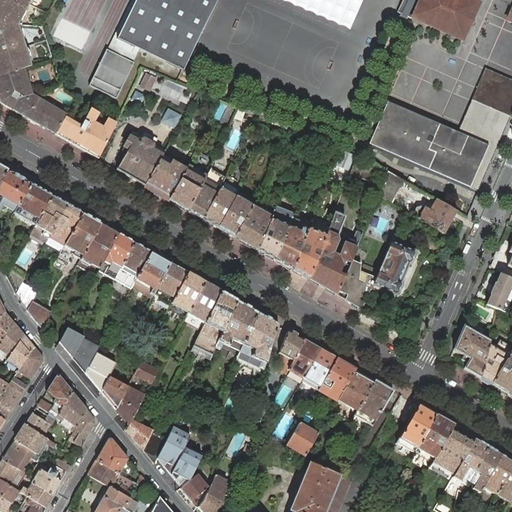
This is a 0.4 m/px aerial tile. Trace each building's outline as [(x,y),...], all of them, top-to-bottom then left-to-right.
[(0,0),(0,23),(17,25),(17,20),(20,13),(25,12),(28,5),(26,0),(0,0)] [(131,0),(110,43),(114,45),(136,0),(131,0)] [(136,0),(114,45),(131,53),(135,46),(183,70),(216,0),(136,0)] [(275,0),(348,32),(362,0),(275,0)] [(408,0),(402,0),(397,11),(402,13),(408,0)] [(408,0),(402,13),(406,15),(413,0),(408,0)] [(462,40),(479,3),(473,0),(459,0),(456,7),(463,11),(461,14),(430,0),(413,0),(406,15),(462,40)] [(456,7),(459,0),(430,0),(461,14),(463,11),(456,7)] [(17,25),(18,26),(25,12),(20,13),(17,20),(17,25)] [(17,25),(0,23),(0,75),(23,69),(29,67),(17,25)] [(106,50),(90,87),(119,99),(135,62),(106,50)] [(511,80),(485,68),(484,71),(511,82),(511,80)] [(23,69),(0,75),(0,83),(3,85),(26,97),(36,94),(34,88),(28,86),(23,69)] [(511,82),(484,71),(477,88),(492,95),(487,107),(481,104),(459,155),(431,143),(438,127),(388,105),(370,145),(479,190),(510,117),(500,113),(505,101),(508,102),(511,96),(511,82)] [(157,79),(145,73),(138,87),(150,93),(157,79)] [(0,103),(11,110),(18,99),(26,97),(3,85),(0,83),(0,103)] [(492,95),(477,88),(457,134),(438,127),(431,143),(459,155),(481,104),(487,107),(492,95)] [(145,96),(135,91),(130,101),(140,106),(145,96)] [(511,112),(511,96),(508,102),(505,101),(500,113),(510,117),(511,112)] [(34,123),(55,135),(65,117),(58,114),(51,110),(26,97),(18,99),(11,110),(34,123)] [(234,118),(241,121),(242,118),(245,111),(239,108),(234,118)] [(181,116),(168,109),(160,122),(174,129),(181,116)] [(110,137),(114,128),(87,113),(80,127),(65,117),(55,135),(97,159),(110,137)] [(159,161),(162,156),(151,149),(152,147),(152,144),(144,140),(142,140),(140,143),(131,138),(129,137),(124,147),(122,150),(126,153),(116,170),(145,186),(159,161)] [(353,156),(343,152),(337,166),(347,170),(353,156)] [(165,157),(162,156),(159,161),(145,186),(169,200),(185,171),(180,168),(177,166),(172,164),(173,162),(169,160),(165,157)] [(378,169),(357,156),(349,175),(373,183),(378,169)] [(192,168),(188,166),(187,166),(185,171),(169,200),(187,211),(201,185),(203,182),(204,180),(206,176),(202,174),(199,179),(189,173),(192,168)] [(199,179),(202,174),(199,172),(195,170),(192,168),(189,173),(199,179)] [(224,180),(224,178),(220,176),(218,174),(212,171),(210,170),(206,176),(204,180),(203,182),(201,185),(187,211),(202,219),(216,194),(219,189),(222,183),(224,180)] [(30,184),(7,171),(0,182),(0,208),(2,205),(5,206),(9,209),(14,212),(17,207),(30,184)] [(391,204),(403,181),(392,175),(387,172),(377,196),(391,204)] [(222,183),(219,189),(216,194),(202,219),(217,228),(235,198),(236,193),(237,191),(222,183)] [(52,196),(30,184),(17,207),(14,212),(13,213),(18,216),(31,224),(35,226),(37,223),(49,202),(52,196)] [(244,203),(246,199),(244,198),(236,193),(235,198),(244,203)] [(67,205),(52,196),(37,223),(35,226),(35,227),(32,230),(31,234),(46,243),(48,239),(50,236),(67,205)] [(251,207),(253,203),(246,199),(244,203),(235,198),(217,228),(234,237),(251,207)] [(443,234),(456,211),(436,200),(433,206),(430,212),(424,209),(421,208),(420,207),(416,208),(413,214),(414,217),(443,234)] [(262,208),(253,203),(251,207),(262,213),(264,209),(262,208)] [(83,214),(67,205),(50,236),(48,239),(46,243),(61,252),(64,246),(65,244),(83,214)] [(234,237),(257,251),(270,219),(270,218),(272,214),(264,209),(262,213),(251,207),(234,237)] [(288,220),(272,213),(272,214),(270,218),(270,219),(257,251),(274,260),(288,226),(290,221),(288,220)] [(356,248),(362,233),(356,231),(356,232),(353,239),(353,240),(355,244),(353,247),(352,243),(348,241),(343,243),(338,256),(333,253),(338,241),(336,237),(339,229),(342,224),(344,217),(337,214),(334,213),(328,228),(326,233),(325,236),(308,280),(336,296),(337,291),(351,259),(356,248)] [(100,224),(83,214),(65,244),(64,246),(61,252),(60,253),(78,264),(80,260),(81,259),(82,258),(82,257),(100,224)] [(301,224),(291,220),(290,221),(288,226),(274,260),(291,270),(307,231),(308,229),(310,225),(307,224),(306,224),(305,223),(303,229),(299,227),(301,224)] [(313,224),(310,223),(310,225),(308,229),(307,231),(291,270),(308,280),(325,236),(318,234),(320,230),(319,227),(313,224)] [(118,234),(100,224),(82,257),(82,258),(81,259),(80,260),(77,266),(87,272),(90,274),(95,276),(98,271),(99,268),(103,262),(118,234)] [(134,243),(118,234),(103,262),(99,268),(98,271),(102,273),(103,274),(107,276),(110,278),(114,280),(121,268),(122,266),(134,243)] [(397,239),(393,237),(391,242),(378,272),(375,279),(372,285),(378,288),(383,290),(385,291),(395,296),(395,295),(397,295),(402,284),(401,283),(400,283),(409,264),(410,264),(411,264),(415,253),(414,252),(405,247),(402,246),(401,246),(395,243),(397,239)] [(150,253),(134,243),(122,266),(121,268),(114,280),(111,286),(127,295),(129,292),(129,291),(130,289),(132,287),(136,280),(138,276),(150,253)] [(170,264),(150,253),(138,276),(136,280),(132,287),(139,291),(140,291),(144,294),(151,298),(152,296),(153,296),(154,293),(155,291),(156,289),(170,264)] [(344,301),(361,311),(370,290),(372,285),(375,279),(372,277),(367,275),(359,272),(360,263),(351,259),(337,291),(347,295),(344,301)] [(187,273),(170,264),(156,289),(155,291),(154,293),(161,297),(159,300),(170,306),(171,304),(174,299),(187,273)] [(12,267),(6,276),(15,295),(22,283),(27,276),(12,267)] [(203,283),(187,273),(174,299),(171,304),(188,313),(203,283)] [(511,295),(511,279),(499,274),(486,305),(505,313),(511,295)] [(22,283),(15,295),(21,303),(30,288),(22,283)] [(220,292),(203,283),(188,313),(187,313),(204,323),(220,292)] [(38,292),(30,288),(21,303),(26,311),(32,302),(38,292)] [(236,302),(220,292),(204,323),(204,324),(203,327),(200,332),(193,346),(191,351),(198,354),(202,356),(210,360),(212,355),(215,348),(218,342),(222,333),(236,302)] [(42,329),(51,312),(32,302),(26,311),(42,329)] [(242,345),(257,314),(236,302),(222,333),(218,342),(215,348),(220,350),(222,344),(229,346),(232,348),(237,350),(240,351),(242,345)] [(0,343),(14,324),(4,312),(0,318),(0,343)] [(270,343),(278,325),(257,314),(242,345),(240,351),(238,354),(235,361),(239,363),(243,364),(247,363),(250,356),(261,361),(258,368),(263,370),(266,364),(270,343)] [(24,335),(14,324),(0,343),(0,350),(6,355),(4,358),(7,360),(24,335)] [(463,369),(479,378),(488,345),(488,342),(489,341),(463,326),(453,350),(457,352),(463,356),(469,359),(466,364),(463,369)] [(83,338),(66,329),(59,343),(72,358),(80,343),(83,338)] [(303,340),(287,331),(279,353),(281,355),(284,356),(287,358),(293,361),(303,340)] [(34,347),(24,335),(7,360),(6,361),(19,369),(34,347)] [(320,349),(303,340),(293,361),(288,371),(294,374),(298,377),(303,379),(320,349)] [(479,378),(490,385),(507,357),(510,351),(511,349),(500,341),(496,346),(488,342),(488,345),(479,378)] [(80,343),(72,358),(70,363),(74,369),(75,368),(77,365),(84,374),(85,373),(96,352),(80,343)] [(8,385),(22,394),(26,386),(19,382),(24,375),(31,380),(43,362),(42,357),(34,347),(19,369),(17,371),(8,385)] [(320,349),(303,379),(319,388),(336,359),(320,349)] [(508,396),(511,389),(511,352),(510,351),(507,357),(490,385),(508,396)] [(102,370),(108,360),(97,354),(91,365),(102,370)] [(284,356),(281,355),(274,369),(286,375),(288,371),(293,361),(287,358),(284,356)] [(460,360),(466,364),(469,359),(463,356),(460,360)] [(355,370),(336,359),(319,388),(318,390),(336,401),(338,400),(353,373),(355,370)] [(140,363),(139,364),(134,375),(132,378),(136,380),(137,377),(150,384),(157,372),(140,363)] [(357,411),(357,410),(362,403),(372,384),(363,378),(359,376),(353,373),(338,400),(350,407),(354,410),(357,411)] [(41,399),(37,406),(49,413),(56,418),(56,417),(58,414),(62,409),(72,393),(58,376),(56,376),(46,392),(55,399),(52,403),(54,404),(53,407),(41,399)] [(3,381),(0,379),(0,398),(13,407),(22,394),(8,385),(3,381)] [(108,379),(100,392),(115,410),(126,389),(108,379)] [(372,426),(376,420),(380,413),(392,391),(374,381),(372,384),(362,403),(357,410),(357,411),(354,416),(372,426)] [(127,387),(126,389),(115,410),(129,426),(131,420),(141,402),(144,396),(133,390),(127,387)] [(86,410),(72,393),(62,409),(58,414),(56,417),(62,421),(64,418),(74,425),(70,430),(73,432),(76,427),(86,410)] [(398,438),(416,449),(435,416),(417,406),(400,396),(390,413),(401,419),(404,415),(410,418),(398,438)] [(0,398),(0,418),(4,421),(13,407),(0,398)] [(94,419),(86,410),(76,427),(73,432),(71,435),(76,438),(73,443),(80,448),(94,423),(94,419)] [(44,421),(32,414),(25,425),(43,437),(56,418),(49,413),(44,421)] [(416,449),(434,459),(450,430),(452,426),(435,416),(416,449)] [(62,421),(61,423),(70,430),(74,425),(64,418),(62,421)] [(152,431),(131,420),(129,426),(126,430),(143,451),(143,450),(151,433),(152,431)] [(286,445),(305,456),(318,434),(299,422),(286,445)] [(43,437),(25,425),(14,441),(36,454),(40,457),(41,454),(37,451),(43,442),(52,448),(54,445),(43,437)] [(172,427),(165,440),(156,459),(158,461),(170,475),(184,448),(190,436),(172,427)] [(431,463),(440,468),(444,471),(453,476),(462,459),(460,458),(461,455),(464,457),(472,443),(474,439),(467,435),(465,439),(450,430),(434,459),(431,463)] [(148,456),(154,464),(156,459),(165,440),(151,433),(143,450),(143,451),(148,456)] [(108,439),(96,460),(119,475),(128,460),(111,439),(108,439)] [(462,459),(453,476),(452,478),(459,483),(463,475),(467,477),(469,479),(470,477),(474,470),(487,447),(474,439),(472,443),(464,457),(462,459)] [(36,454),(14,441),(2,460),(24,473),(26,470),(22,467),(31,454),(34,457),(36,454)] [(246,457),(251,446),(246,443),(240,455),(246,457)] [(279,443),(275,449),(282,452),(285,446),(279,443)] [(500,456),(487,447),(474,470),(470,477),(469,479),(466,483),(473,487),(471,489),(478,493),(480,491),(482,487),(500,456)] [(184,448),(170,475),(181,488),(188,482),(193,472),(200,458),(201,457),(184,448)] [(333,453),(331,456),(349,467),(351,463),(333,453)] [(26,470),(34,457),(31,454),(22,467),(26,470)] [(323,469),(338,476),(343,477),(349,467),(331,456),(323,469)] [(511,466),(511,462),(500,456),(482,487),(486,489),(485,491),(486,493),(489,495),(491,494),(492,493),(495,495),(511,466)] [(66,472),(70,466),(58,459),(54,465),(66,472)] [(24,473),(2,460),(0,462),(0,480),(11,487),(13,485),(11,484),(17,474),(21,477),(24,473)] [(136,492),(139,486),(136,485),(119,475),(96,460),(87,475),(109,487),(111,488),(116,480),(136,492)] [(323,469),(309,463),(303,479),(307,480),(305,485),(303,484),(301,489),(303,489),(300,497),(295,496),(289,510),(293,511),(323,511),(328,502),(330,497),(338,476),(323,469)] [(60,482),(66,472),(54,465),(50,471),(49,470),(47,474),(42,472),(44,469),(37,465),(29,476),(35,479),(32,483),(52,496),(60,482)] [(511,466),(495,495),(508,503),(511,496),(511,466)] [(23,478),(32,483),(35,479),(29,476),(25,475),(23,478)] [(196,508),(197,508),(203,501),(207,491),(206,489),(207,488),(196,475),(188,482),(181,488),(180,489),(191,501),(196,508)] [(142,488),(145,481),(141,476),(136,485),(139,486),(142,488)] [(197,508),(200,511),(218,511),(231,488),(225,485),(226,482),(214,476),(207,491),(203,501),(197,508)] [(11,487),(0,480),(0,496),(11,503),(19,492),(15,490),(11,487)] [(45,508),(52,496),(32,483),(28,490),(27,492),(22,490),(17,487),(15,490),(19,492),(20,492),(27,497),(31,499),(45,508)] [(111,488),(109,487),(94,511),(119,511),(122,508),(124,509),(129,511),(131,511),(134,508),(137,503),(131,500),(130,499),(111,488)] [(11,503),(0,496),(0,511),(5,511),(3,511),(4,509),(7,510),(11,503)] [(42,511),(45,508),(31,499),(28,502),(30,504),(29,506),(32,507),(29,511),(42,511)] [(167,507),(157,502),(151,511),(167,511),(165,511),(167,507)] [(462,511),(466,504),(462,502),(458,508),(462,511)]
